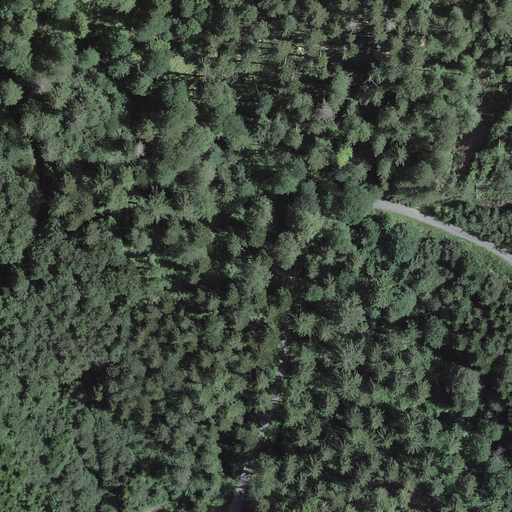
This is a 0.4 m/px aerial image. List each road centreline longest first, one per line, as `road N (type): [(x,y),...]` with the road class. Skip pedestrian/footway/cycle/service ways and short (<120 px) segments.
road 1 (unclassified): [(511,258),(407,212),(361,204),(331,211),(300,234),(285,371),(237,511)]
road 2 (track): [(0,268),(39,231),(47,190),(39,144),(0,92)]
